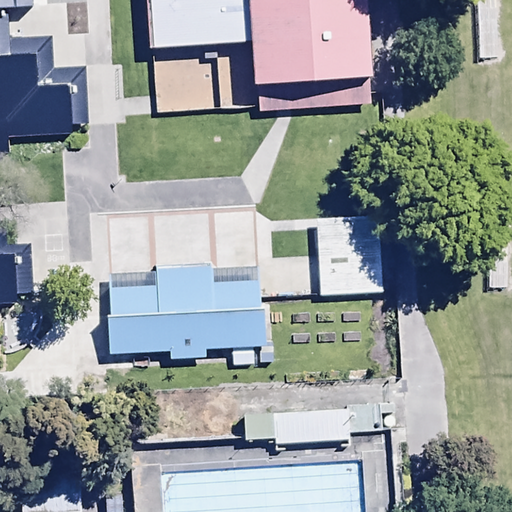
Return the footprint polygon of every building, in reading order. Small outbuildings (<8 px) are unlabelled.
[(0,0),(0,142),(96,139),(93,26),(11,28),(9,0),(0,0)] [(243,52),(241,0),(139,0),(141,55),(243,52)] [(365,105),(362,0),(244,0),(247,108),(365,105)] [(367,217),(319,219),(321,296),(370,295),(367,217)] [(0,306),(42,306),(40,242),(0,243),(0,306)] [(268,268),(103,273),(105,358),(270,353),(268,268)] [(349,438),(346,407),(243,413),(244,437),(273,436),(274,442),(349,438)] [(366,511),(364,458),(131,470),(132,490),(104,492),(104,511),(366,511)] [(19,486),(19,511),(80,511),(79,483),(19,486)]
